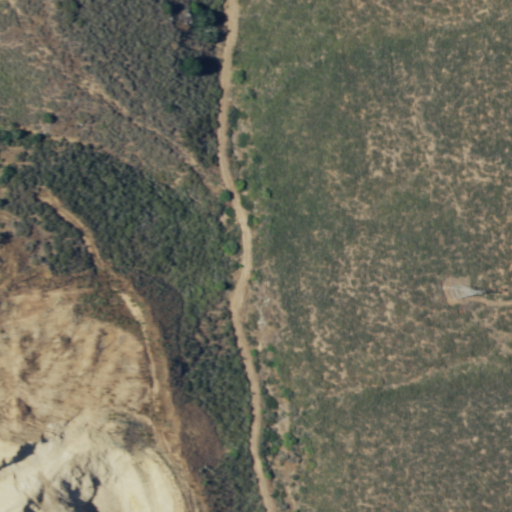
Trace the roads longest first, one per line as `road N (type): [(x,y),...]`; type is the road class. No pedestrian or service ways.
road 1 (track): [(226,0),(225,180),(250,260),(233,303),(252,384),(249,449),(267,511)]
road 2 (track): [(225,180),(62,68),(5,0)]
